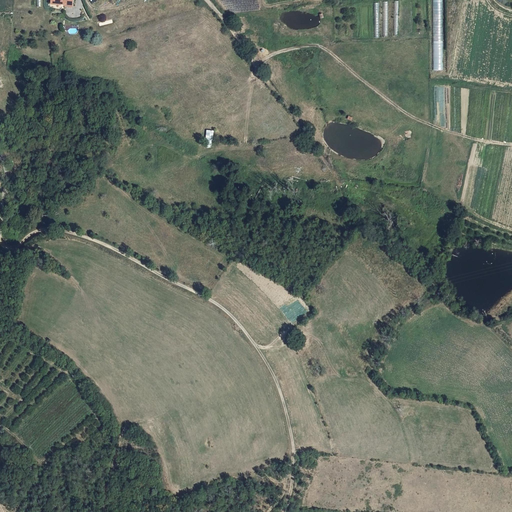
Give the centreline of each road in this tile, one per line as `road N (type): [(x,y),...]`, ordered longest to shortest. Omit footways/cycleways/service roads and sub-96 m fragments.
road 1 (track): [(0,235),(14,247),(43,229),(82,235),(228,312),(265,360),(287,414),(293,449),(284,511)]
road 2 (track): [(511,352),(403,266),(344,200),(258,64)]
